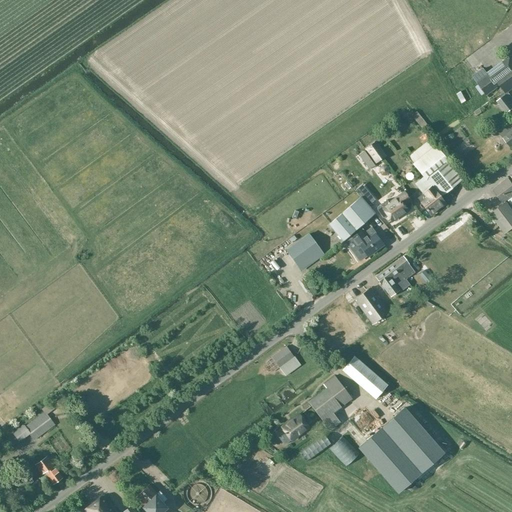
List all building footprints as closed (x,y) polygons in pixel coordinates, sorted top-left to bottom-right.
[(482,68),(472,76),(486,96),(500,86),(506,94),(511,89),(511,59),(510,57),(487,74),(482,68)] [(465,87),(460,89),(463,99),(468,97),(465,87)] [(506,114),(511,109),(511,103),(505,95),(496,101),(506,114)] [(511,122),(499,133),(510,147),(511,145),(511,122)] [(424,208),(423,209),(429,217),(444,205),(438,198),(462,179),(448,161),(430,138),(407,157),(423,176),(414,184),(427,199),(420,204),(424,208)] [(376,142),(365,150),(376,164),(386,157),(376,142)] [(511,182),(508,178),(492,190),(503,204),(511,196),(511,182)] [(404,192),(389,203),(387,200),(377,207),(377,210),(382,218),(385,218),(388,216),(392,222),(408,210),(403,204),(409,200),(404,192)] [(371,195),(364,201),(369,206),(375,200),(371,195)] [(374,213),(360,197),(328,224),(342,240),(374,213)] [(507,201),(490,214),(499,226),(505,233),(511,228),(511,208),(507,201)] [(359,248),(361,246),(368,255),(382,245),(373,234),(376,233),(372,228),(364,234),(361,229),(351,237),(359,248)] [(298,241),(286,250),(298,266),(320,249),(308,233),(298,241)] [(401,283),(414,272),(403,256),(389,267),(401,283)] [(394,288),(401,283),(389,267),(375,277),(390,297),(397,292),(394,288)] [(302,283),(309,293),(314,289),(307,280),(302,283)] [(370,288),(360,295),(354,300),(372,324),(388,312),(370,288)] [(286,376),(300,365),(286,347),(272,358),(280,368),(286,376)] [(375,400),(387,385),(354,356),(341,370),(375,400)] [(333,413),(352,399),(334,376),(323,385),(326,388),(308,402),(329,431),(340,423),(333,413)] [(49,403),(42,409),(45,413),(26,427),(24,425),(12,434),(19,442),(30,434),(34,440),(55,424),(46,414),(54,408),(49,403)] [(444,451),(405,407),(360,447),(399,491),(444,451)] [(299,415),(282,427),(292,441),(308,430),(299,415)] [(53,485),(62,478),(46,456),(34,465),(41,475),(44,473),(53,485)] [(22,474),(14,481),(20,490),(32,482),(26,474),(28,472),(26,469),(22,472),(22,474)] [(149,485),(136,497),(145,506),(143,508),(146,511),(162,511),(166,509),(159,501),(161,499),(149,485)] [(112,511),(101,497),(85,510),(86,511),(112,511)]
